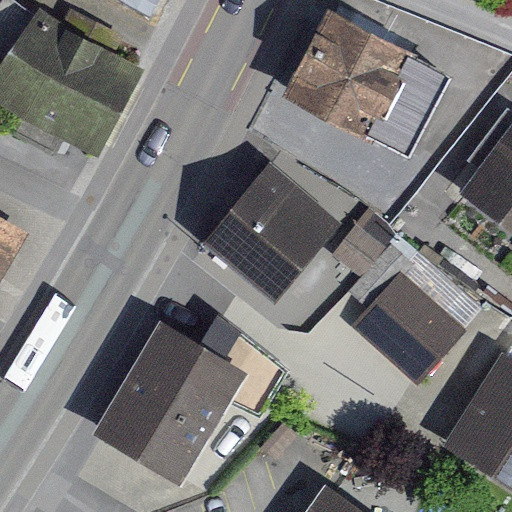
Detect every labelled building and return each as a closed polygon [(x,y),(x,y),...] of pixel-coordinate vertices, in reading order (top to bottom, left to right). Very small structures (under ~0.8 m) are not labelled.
[(146,62),(48,13),(6,95),(105,144),(146,62)] [(413,58),(339,19),(300,93),(374,132),(413,58)] [(350,221),(269,172),(216,260),(297,308),(350,221)] [(0,275),(26,230),(0,214),(0,275)] [(427,246),(362,324),(431,382),(497,304),(427,246)] [(240,369),(173,327),(111,427),(177,468),(240,369)] [(511,356),(464,428),(511,460),(511,356)] [(360,511),(337,496),(325,511),(360,511)]
